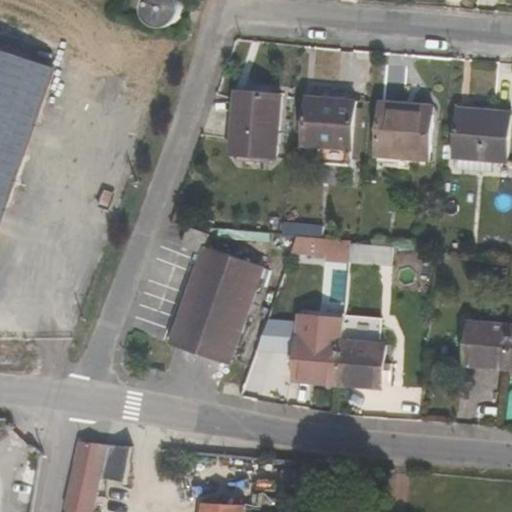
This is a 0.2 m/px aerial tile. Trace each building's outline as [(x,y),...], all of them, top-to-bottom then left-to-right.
[(0,205),(46,75),(0,58),(0,205)] [(238,92),(233,149),(278,154),(284,96),(238,92)] [(353,152),(358,101),(309,98),(304,148),(353,152)] [(377,156),(429,160),(434,107),(383,103),(377,156)] [(498,162),(507,163),(511,113),(462,108),(457,159),(461,159),(460,170),(497,174),(498,162)] [(211,232),(190,224),(182,245),(204,253),(208,240),(211,232)] [(292,252),(351,257),(352,239),(298,234),(292,252)] [(172,342),(231,364),(267,262),(208,240),(204,253),(172,342)] [(511,324),(471,320),(467,363),(510,368),(511,348),(511,324)] [(300,337),(296,381),(339,384),(343,341),(300,337)] [(384,388),(388,345),(343,341),(339,384),(384,388)] [(95,511),(105,482),(130,486),(135,447),(81,442),(65,511),(95,511)]
